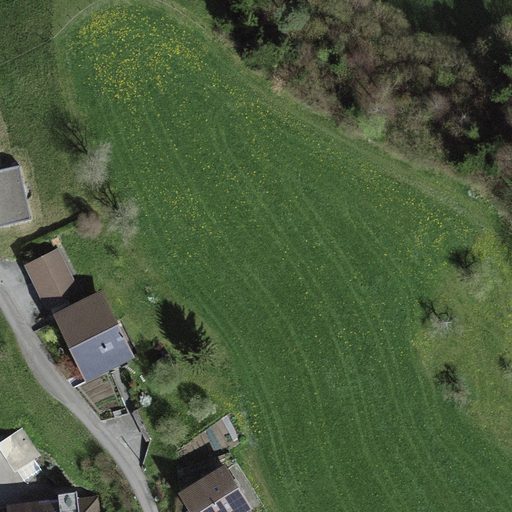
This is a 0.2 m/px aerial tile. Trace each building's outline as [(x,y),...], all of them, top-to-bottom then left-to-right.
[(0,141),(0,153),(1,163),(16,161),(14,140),(0,141)] [(1,169),(0,162),(0,225),(31,219),(19,165),(1,169)] [(48,306),(77,291),(57,251),(28,265),(48,306)] [(97,372),(94,367),(128,351),(118,329),(112,331),(97,300),(65,316),(86,359),(78,363),(85,377),(97,372)] [(40,455),(23,427),(0,442),(0,443),(17,470),(40,455)] [(231,483),(223,470),(185,494),(196,511),(234,511),(245,505),(238,493),(242,491),(235,480),(231,483)] [(96,511),(95,503),(78,505),(76,491),(59,493),(61,507),(21,511),(96,511)]
